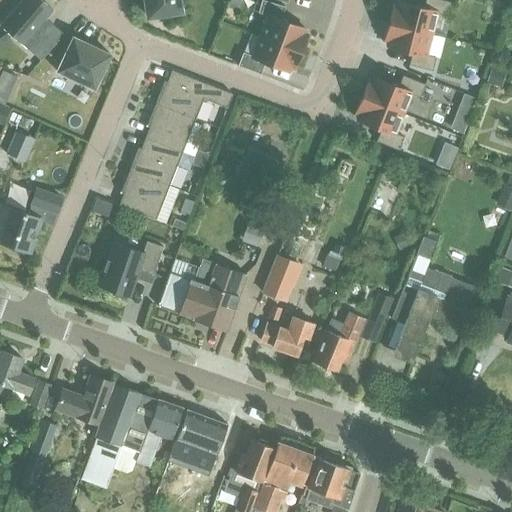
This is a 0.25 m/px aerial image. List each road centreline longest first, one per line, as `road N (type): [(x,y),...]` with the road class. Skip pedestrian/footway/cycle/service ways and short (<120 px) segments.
road 1 (residential): [(385,444),(29,317)]
road 2 (residential): [(138,44),(305,107),(320,98),(354,0)]
road 3 (residential): [(29,317),(138,44)]
road 4 (residential): [(511,487),(385,444)]
